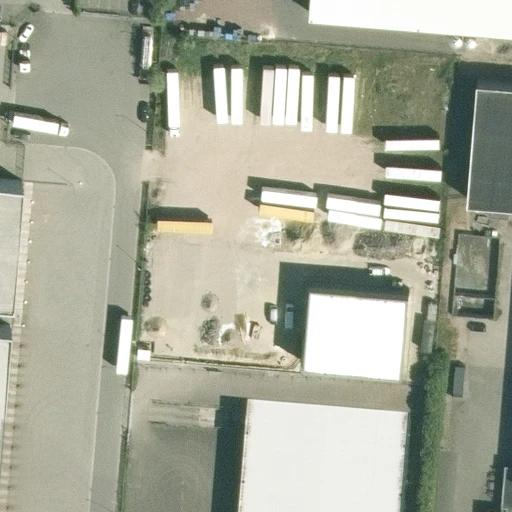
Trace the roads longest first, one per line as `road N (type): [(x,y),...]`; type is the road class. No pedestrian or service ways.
road 1 (unclassified): [(101,511),(138,37)]
road 2 (unknown): [(171,511),(154,417),(181,366),(226,349),(388,333)]
road 3 (unknown): [(286,0),(341,33),(511,47)]
road 4 (unknown): [(478,511),(511,316)]
